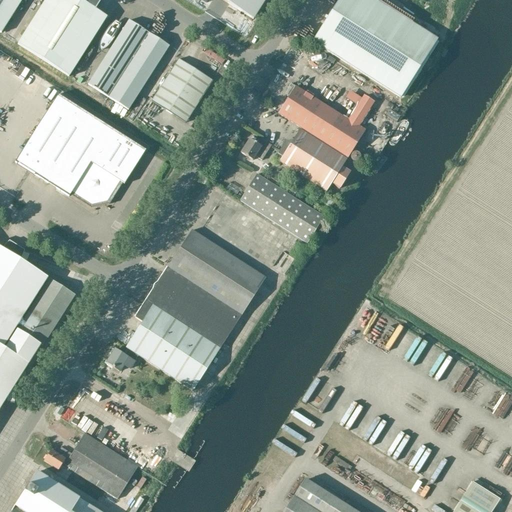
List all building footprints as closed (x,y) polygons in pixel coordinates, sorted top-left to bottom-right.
[(0,0),(0,32),(16,43),(37,9),(23,0),(0,0)] [(45,0),(17,44),(69,77),(106,17),(95,10),(100,0),(45,0)] [(221,0),(253,20),(265,0),(221,0)] [(338,0),(312,42),(400,98),(436,41),(372,0),(338,0)] [(107,19),(103,27),(110,31),(114,23),(107,19)] [(87,85),(107,98),(148,34),(128,21),(87,85)] [(107,98),(128,111),(169,47),(148,34),(107,98)] [(164,81),(198,102),(212,81),(178,60),(164,81)] [(272,73),(282,76),(285,67),(275,64),(272,73)] [(322,79),(320,84),(331,90),(334,86),(322,79)] [(198,102),(164,81),(151,102),(185,124),(198,102)] [(295,87),(278,114),(347,158),(364,132),(358,128),(374,102),(364,96),(362,99),(358,106),(353,113),(348,121),(295,87)] [(14,163),(68,197),(70,194),(91,207),(107,203),(120,183),(124,185),(145,151),(57,95),(14,163)] [(283,144),(273,159),(326,192),(331,184),(339,189),(349,173),(341,168),(346,160),(299,131),(289,147),(283,144)] [(252,161),(254,157),(261,161),(271,146),(260,139),(256,145),(249,140),(240,154),(252,161)] [(357,152),(356,152),(355,152),(354,153),(353,153),(352,154),(352,155),(351,156),(351,158),(351,159),(352,159),(353,160),(353,161),(354,161),(355,162),(356,162),(357,162),(358,161),(359,161),(360,160),(360,159),(361,158),(361,157),(361,156),(360,155),(360,154),(359,153),(358,153),(357,152)] [(240,201),(308,244),(324,218),(257,174),(240,201)] [(312,206),(320,211),(324,205),(316,200),(312,206)] [(115,350),(106,363),(113,367),(112,368),(118,372),(122,366),(128,370),(137,357),(192,392),(197,384),(203,388),(210,376),(216,367),(211,363),(265,279),(190,231),(135,318),(141,322),(124,348),(127,350),(124,356),(115,350)] [(0,346),(3,348),(47,278),(20,261),(24,252),(8,242),(2,249),(0,247),(0,346)] [(16,331),(42,347),(74,296),(49,280),(16,331)] [(0,347),(0,408),(40,348),(16,332),(3,349),(0,347)] [(461,388),(470,394),(477,380),(468,375),(461,388)] [(400,389),(393,402),(404,408),(411,395),(400,389)] [(346,403),(332,431),(366,448),(369,441),(356,434),(367,413),(346,403)] [(327,420),(323,429),(328,431),(332,422),(327,420)] [(389,454),(398,433),(376,423),(367,444),(389,454)] [(69,469),(69,470),(116,501),(137,469),(83,435),(70,455),(61,449),(57,455),(50,451),(43,462),(57,471),(61,465),(69,469)] [(419,463),(423,466),(427,460),(423,457),(428,449),(413,440),(398,466),(412,474),(419,463)] [(264,480),(271,484),(277,472),(270,469),(264,480)] [(10,511),(96,511),(36,473),(10,511)] [(286,511),(357,511),(307,480),(286,511)] [(473,482),(454,511),(492,511),(501,499),(473,482)]
